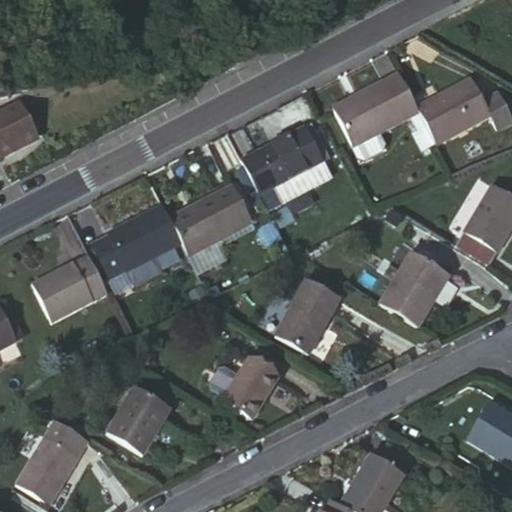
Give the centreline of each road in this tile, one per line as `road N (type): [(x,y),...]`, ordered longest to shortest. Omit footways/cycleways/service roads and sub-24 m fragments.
road 1 (residential): [(409,0),(0,209)]
road 2 (residential): [(151,511),(403,382),(489,349)]
